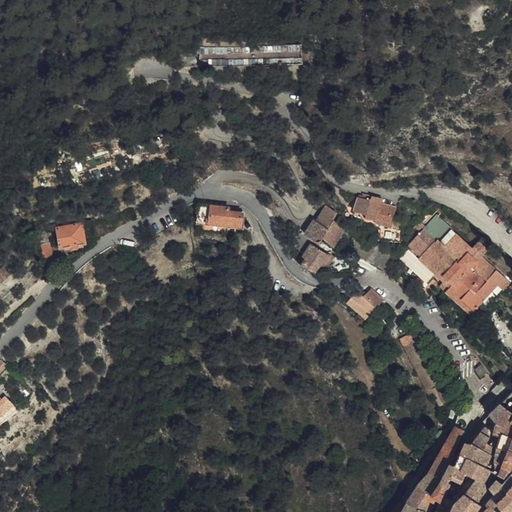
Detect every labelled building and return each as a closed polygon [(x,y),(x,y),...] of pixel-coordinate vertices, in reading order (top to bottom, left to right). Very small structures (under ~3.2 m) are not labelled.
[(486,24),(490,19),(487,16),(482,21),(486,24)] [(111,166),(108,153),(78,161),(81,170),(95,167),(96,170),(111,166)] [(387,205),(388,202),(378,198),(376,205),(369,204),(366,214),(371,215),(369,222),(379,226),(386,208),(387,205)] [(366,214),(369,204),(361,201),(354,220),(367,226),(369,222),(371,215),(366,214)] [(200,224),(242,228),(243,216),(230,214),(231,210),(201,207),(200,224)] [(399,212),(386,208),(379,226),(392,231),(399,212)] [(324,247),(337,229),(340,223),(326,213),(319,226),(316,224),(312,233),(308,239),(321,250),(324,247)] [(86,245),(83,224),(57,228),(60,249),(86,245)] [(426,272),(451,297),(458,303),(453,308),(474,328),(503,299),(510,304),(511,301),(511,291),(490,271),(498,262),(487,252),(478,261),(441,227),(417,252),(431,266),(426,272)] [(324,247),(337,252),(346,235),(337,229),(324,247)] [(381,234),(377,244),(401,253),(405,242),(381,234)] [(44,241),(40,239),(37,245),(44,267),(53,264),(44,241)] [(392,281),(403,259),(359,242),(357,247),(359,247),(353,257),(374,269),(392,281)] [(308,264),(303,271),(317,278),(320,273),(326,276),(329,272),(325,270),(323,269),(327,261),(311,251),(305,262),(308,264)] [(352,278),(354,273),(329,262),(325,270),(329,272),(326,276),(328,278),(352,278)] [(0,271),(0,280),(2,282),(9,275),(3,268),(0,271)] [(401,289),(406,295),(410,291),(405,286),(401,289)] [(370,321),(383,307),(372,297),(365,304),(359,298),(352,305),(370,321)] [(458,303),(451,297),(447,302),(453,308),(458,303)] [(370,321),(352,305),(347,310),(364,327),(370,321)] [(438,412),(448,407),(427,362),(412,337),(399,344),(429,404),(432,401),(438,412)] [(0,415),(2,419),(5,416),(14,407),(5,399),(0,403),(0,415)] [(493,430),(505,417),(500,414),(489,425),(493,430)] [(0,427),(8,420),(5,416),(2,419),(0,415),(0,427)] [(460,426),(467,428),(470,418),(464,416),(460,426)] [(496,433),(504,439),(508,429),(511,422),(505,417),(493,430),(496,433)] [(445,434),(447,428),(440,425),(438,430),(445,434)] [(500,447),(504,439),(496,433),(493,447),(493,449),(494,451),(495,454),(497,455),(500,447)] [(419,492),(424,496),(432,503),(441,490),(450,474),(452,469),(455,460),(460,448),(464,440),(456,436),(430,479),(424,486),(419,492)] [(474,455),(472,454),(465,470),(481,480),(483,476),(485,473),(490,462),(489,461),(491,456),(490,455),(487,453),(489,448),(487,446),(488,440),(485,437),(480,442),(485,445),(481,453),(478,457),(474,455)] [(511,452),(511,442),(504,439),(500,447),(497,455),(497,456),(503,458),(508,460),(511,452)] [(485,445),(480,442),(475,450),(481,453),(485,445)] [(464,453),(454,475),(454,476),(443,495),(440,504),(450,511),(453,506),(451,505),(463,479),(462,477),(465,470),(472,454),(468,453),(464,453)] [(502,474),(508,460),(503,458),(497,456),(496,461),(493,472),(502,474)] [(511,475),(511,462),(508,460),(502,474),(499,481),(499,484),(505,486),(510,478),(511,475)] [(474,493),(483,497),(483,491),(489,480),(483,476),(481,480),(465,470),(462,477),(463,479),(466,481),(464,487),(474,493)] [(499,481),(502,474),(493,472),(493,479),(497,480),(499,481)] [(441,490),(432,503),(433,504),(435,506),(434,507),(436,508),(438,509),(439,506),(440,504),(443,495),(454,476),(454,475),(452,475),(450,474),(441,490)] [(456,500),(457,500),(464,487),(466,481),(463,479),(451,505),(453,506),(456,500)] [(505,497),(511,489),(511,483),(507,489),(501,494),(505,497)] [(457,500),(466,505),(474,493),(464,487),(457,500)] [(493,503),(501,494),(495,489),(490,495),(488,497),(493,503)] [(411,505),(407,511),(408,511),(415,511),(424,496),(419,492),(416,496),(411,505)] [(466,505),(475,511),(480,504),(484,500),(483,497),(474,493),(466,505)] [(507,499),(505,497),(501,494),(493,503),(498,508),(507,499)] [(424,496),(415,511),(425,511),(432,503),(424,496)] [(508,511),(511,508),(511,505),(507,499),(498,508),(493,511),(508,511)] [(451,511),(461,511),(466,505),(457,500),(456,500),(453,506),(450,511),(451,511)] [(432,503),(425,511),(431,511),(434,507),(435,506),(433,504),(432,503)] [(493,511),(498,508),(493,503),(484,511),(493,511)]
